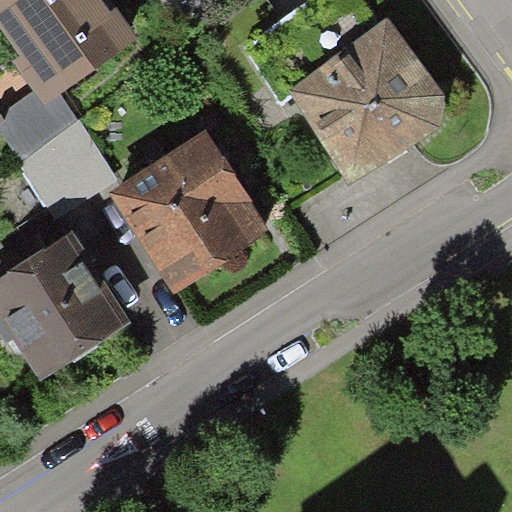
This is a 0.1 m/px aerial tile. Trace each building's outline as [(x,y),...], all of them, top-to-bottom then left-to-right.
[(61,93),(140,38),(113,0),(0,0),(0,26),(20,55),(14,59),(37,91),(46,104),(61,93)] [(440,126),(445,95),(389,15),(380,22),(365,0),(305,0),(239,46),(281,107),(292,99),(352,186),(440,126)] [(46,104),(37,91),(0,114),(0,129),(22,163),(81,120),(61,93),(46,104)] [(81,120),(22,163),(56,217),(118,178),(81,120)] [(111,192),(174,294),(272,233),(208,129),(111,192)] [(0,279),(0,315),(39,379),(131,322),(76,233),(0,279)]
